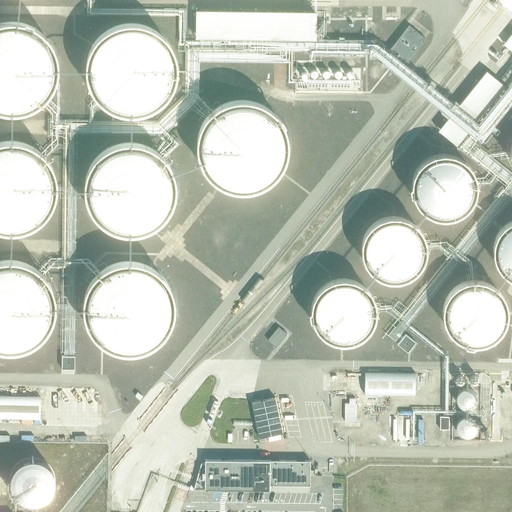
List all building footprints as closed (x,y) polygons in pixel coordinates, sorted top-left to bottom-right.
[(316,12),(197,9),(196,37),(316,40),(316,12)] [(0,107),(8,109),(17,109),(26,107),(32,103),(40,98),(44,93),(48,87),(52,80),(53,72),(54,64),(53,56),(50,49),(47,43),(41,36),(36,31),(28,27),(20,24),(12,23),(4,24),(0,24),(0,107)] [(129,111),(138,111),(146,109),(152,105),(160,100),(164,95),(169,89),(172,82),(174,74),(174,66),(173,58),(171,51),(167,45),(162,38),(156,33),(148,29),(141,26),(132,25),(124,26),(116,28),(108,31),(103,36),(97,42),(93,49),(89,57),(88,67),(89,77),(92,85),(96,93),(103,100),(110,105),(119,109),(129,111)] [(504,85),(485,70),(438,129),(457,145),(504,85)] [(239,188),(248,188),(257,186),(263,183),(271,178),(275,173),(279,167),(283,159),(284,151),(285,144),(284,136),(281,129),(278,122),(272,116),(267,111),(259,106),(251,104),(243,103),(235,103),(227,106),(219,109),(213,114),(207,120),(203,127),(200,135),(199,145),(200,154),(202,163),(206,171),(213,178),(220,183),(230,187),(239,188)] [(20,228),(27,225),(35,221),(41,215),(47,209),(50,200),(53,193),(53,184),(51,174),(49,167),(44,158),(39,153),(31,147),(23,144),(13,142),(5,142),(0,143),(0,227),(4,229),(12,229),(20,228)] [(139,230),(147,227),(155,223),(161,217),(167,211),(170,202),(173,195),(173,185),(171,176),(169,169),(164,160),(159,155),(151,149),(143,146),(133,144),(125,144),(116,146),(107,150),(100,155),(94,162),(89,171),(86,179),(85,187),(86,195),(88,202),(92,210),(96,216),(102,221),(109,226),(116,229),(124,231),(132,231),(139,230)] [(440,152),(432,155),(427,157),(422,161),(417,166),(414,171),(412,177),(411,183),(411,189),(412,195),(414,201),(418,206),(422,211),(427,214),(433,217),(439,218),(444,219),(451,217),(457,216),(463,212),(467,209),(471,204),(474,198),(476,192),(477,186),(476,180),(474,173),(471,167),(467,161),(460,157),(454,154),(447,153),(440,152)] [(390,215),(382,217),(377,220),(372,224),(367,229),(364,234),(362,240),(361,246),(361,252),(362,258),(364,264),(368,269),(372,273),(377,277),(383,280),(389,281),(394,281),(401,280),(407,278),(413,275),(417,272),(421,266),(424,261),(426,255),(427,249),(426,243),(424,236),(421,230),(417,224),(410,220),(404,217),(397,216),(390,215)] [(511,220),(509,222),(504,226),(499,231),(497,236),(494,242),(493,247),(494,254),(495,260),(497,266),(501,271),(505,275),(510,279),(511,279),(511,220)] [(18,348),(26,345),(34,341),(40,335),(46,329),(49,321),(52,313),(52,304),(50,294),(48,287),(43,279),(38,273),(30,267),(22,264),(12,262),(4,262),(0,262),(0,347),(3,349),(11,349),(18,348)] [(137,348),(145,346),(153,341),(159,336),(165,330),(168,321),(171,313),(171,304),(169,294),(167,287),(162,279),(157,274),(149,268),(141,265),(131,263),(123,263),(114,265),(105,268),(98,274),(92,281),(87,289),(84,297),(83,306),(84,313),(86,321),(90,328),(94,335),(100,340),(107,345),(114,348),(122,349),(130,350),(137,348)] [(340,277),(333,279),(327,282),(322,286),(317,291),(314,296),(312,302),(311,307),(311,314),(312,320),(314,326),(318,331),(322,335),(328,339),(333,342),(339,343),(344,343),(351,342),(357,340),(363,337),(367,333),(371,328),(374,323),(376,317),(377,311),(376,305),(374,298),(371,292),(367,286),(360,282),(354,279),(347,278),(340,277)] [(472,280),(465,282),(459,284),(454,288),(449,293),(446,298),(444,304),(443,310),(443,316),(444,322),(446,328),(450,333),(454,338),(460,341),(465,344),(471,345),(477,346),(484,345),(489,343),(495,340),(499,336),(503,331),(506,325),(508,319),(509,313),(508,307),(506,300),(503,294),(499,289),(492,284),(486,281),(479,280),(472,280)] [(281,343),(293,327),(284,320),(272,336),(281,343)] [(412,348),(422,333),(411,326),(401,340),(412,348)] [(80,365),(81,342),(68,341),(68,352),(67,352),(66,365),(80,365)] [(447,364),(447,350),(417,349),(417,364),(447,364)] [(365,372),(365,394),(414,395),(415,373),(365,372)] [(462,408),(464,409),(466,409),(468,409),(470,409),(472,408),(473,407),(475,405),(476,403),(476,402),(477,400),(477,398),(476,396),(476,394),(474,392),(473,391),(471,390),(469,389),(467,388),(465,389),(463,389),(461,390),(459,391),(458,392),(457,394),(456,396),(456,398),(456,400),(456,402),(457,404),(459,406),(460,407),(462,408)] [(41,394),(0,392),(0,417),(40,419),(41,394)] [(262,396),(268,429),(273,428),(272,423),(284,420),(284,416),(272,418),(271,410),(285,407),(284,401),(274,402),(273,394),(262,396)] [(363,395),(349,396),(349,416),(363,416),(363,395)] [(462,437),(464,438),(466,438),(468,438),(470,437),(472,436),(473,435),(475,434),(476,432),(476,430),(477,429),(477,426),(476,424),(476,423),(474,421),(473,419),(471,418),(469,417),(467,417),(465,417),(463,417),(461,418),(460,419),(458,421),(457,423),(456,425),(456,427),(456,429),(457,431),(458,433),(459,434),(460,436),(462,437)] [(35,459),(30,459),(26,460),(22,461),(19,463),(15,466),(13,470),(11,474),(10,478),(9,482),(10,487),(11,491),(13,494),(16,498),(19,500),(23,503),(27,504),(31,504),(36,504),(40,503),(44,501),(48,499),(50,495),(52,492),(54,488),(55,483),(54,479),(53,473),(51,470),(48,465),(45,463),(40,460),(35,459)] [(204,488),(201,488),(201,489),(269,490),(269,485),(270,460),(205,459),(204,488)] [(310,485),(310,460),(270,460),(269,485),(310,485)] [(321,466),(316,466),(315,508),(330,508),(339,508),(339,494),(339,484),(339,460),(321,460),(321,466)]
